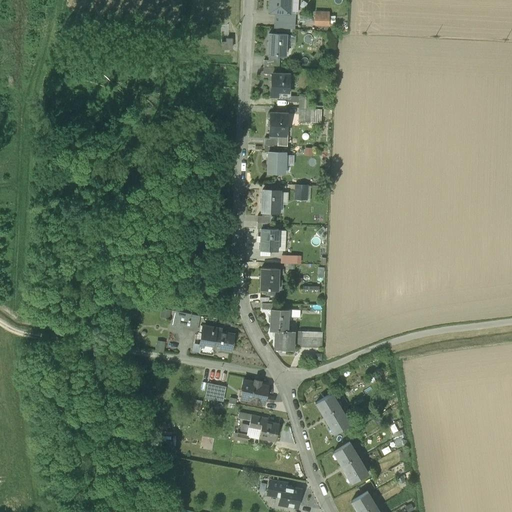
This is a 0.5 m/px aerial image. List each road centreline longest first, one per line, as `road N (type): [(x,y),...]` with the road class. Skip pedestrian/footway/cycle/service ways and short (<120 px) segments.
road 1 (residential): [(280,375),(238,291),(249,0)]
road 2 (residential): [(511,322),(419,335),(280,375)]
road 3 (track): [(0,324),(17,337),(152,358)]
road 4 (residential): [(330,511),(280,375)]
